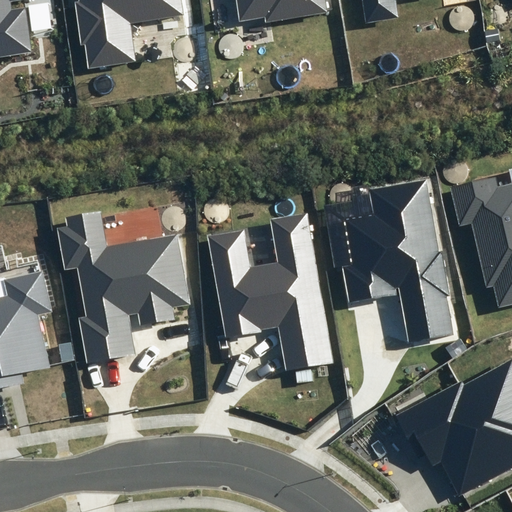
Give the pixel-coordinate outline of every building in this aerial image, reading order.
[(0,0),(0,64),(4,64),(2,54),(26,50),(18,0),(0,0)] [(85,0),(96,68),(142,61),(137,23),(187,15),(184,0),(85,0)] [(242,0),(247,25),(329,11),(327,0),(242,0)] [(367,0),(371,21),(404,16),(401,0),(367,0)] [(458,330),(432,178),(376,187),(379,210),(345,215),(353,261),(349,262),(354,296),(403,288),(411,337),(458,330)] [(511,183),(502,186),(500,178),(455,189),(464,224),(475,222),(490,285),(494,284),(499,306),(511,302),(511,183)] [(81,314),(90,360),(140,350),(133,314),(144,312),(145,320),(180,313),(179,305),(197,301),(184,236),(115,250),(107,207),(70,214),(72,223),(63,225),(71,268),(81,266),(91,312),(81,314)] [(291,369),(339,360),(312,211),(278,218),(286,260),(257,265),(249,223),(213,230),(232,331),(282,322),(291,369)] [(55,364),(43,310),(60,306),(51,268),(8,278),(11,292),(0,294),(0,384),(30,378),(28,371),(55,364)] [(443,458),(461,492),(511,466),(511,354),(406,409),(434,462),(443,458)]
